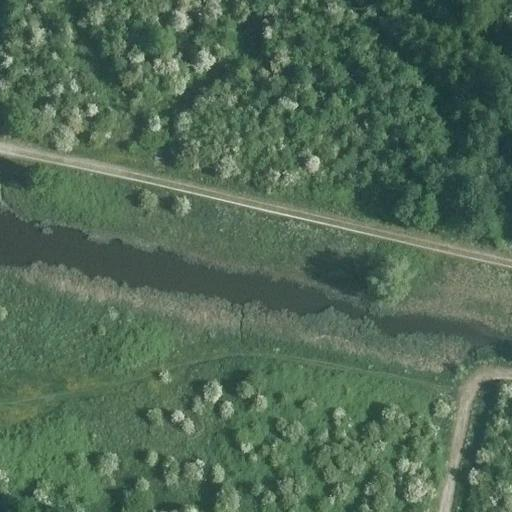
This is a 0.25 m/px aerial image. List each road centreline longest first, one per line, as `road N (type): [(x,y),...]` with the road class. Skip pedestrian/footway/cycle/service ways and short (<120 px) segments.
road 1 (track): [(0,148),(511,264)]
road 2 (track): [(442,511),(472,385),(488,375),(511,377)]
